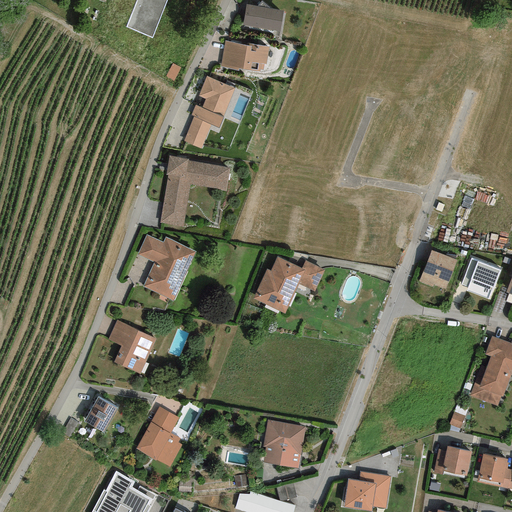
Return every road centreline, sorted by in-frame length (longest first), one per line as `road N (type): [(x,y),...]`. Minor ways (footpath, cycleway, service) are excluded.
road 1 (unclassified): [(225,0),(158,139),(93,334),(0,504)]
road 2 (residential): [(412,243),(311,511)]
